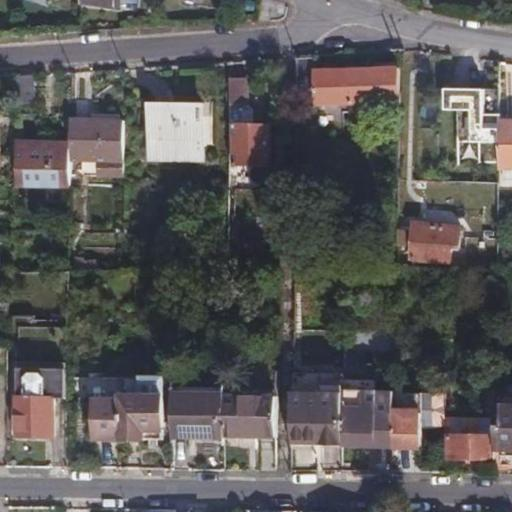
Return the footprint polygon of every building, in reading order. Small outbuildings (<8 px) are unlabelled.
[(73,0),(73,4),(114,11),(115,0),(73,0)] [(257,18),(260,5),(249,4),(247,16),(257,18)] [(316,73),(316,61),(292,63),(292,104),(337,105),(338,92),(342,92),(342,104),(368,105),(393,106),(394,76),(365,74),(341,74),(316,73)] [(29,107),(29,78),(12,78),(12,107),(29,107)] [(227,85),(227,111),(242,111),(242,85),(227,85)] [(481,143),(481,164),(500,164),(501,123),(502,91),(447,90),(447,111),(460,111),(459,143),(481,143)] [(372,123),(393,123),(393,106),(368,105),(367,117),(372,123)] [(197,161),(198,115),(165,115),(146,114),(145,160),(197,161)] [(511,171),(511,122),(501,123),(500,164),(500,171),(511,171)] [(117,181),(118,124),(85,124),(66,124),(65,148),(65,166),(93,166),(93,181),(117,181)] [(265,168),(266,128),(254,128),(232,127),(231,168),(265,168)] [(55,171),(65,171),(65,166),(65,148),(40,148),(11,147),(11,171),(21,171),(21,185),(55,185),(55,171)] [(389,225),(387,263),(405,264),(407,227),(389,225)] [(407,227),(405,264),(455,267),(458,230),(417,227),(407,227)] [(281,239),(250,235),(248,258),(279,262),(281,239)] [(202,346),(203,331),(188,330),(188,346),(202,346)] [(342,368),(343,333),(332,333),(332,368),(342,368)] [(375,334),(343,333),(342,368),(374,368),(375,334)] [(52,402),(61,402),(61,373),(14,372),(13,440),(42,440),(51,441),(52,402)] [(289,381),(287,450),(319,450),(339,451),(340,396),(340,382),(289,381)] [(433,414),(434,387),(403,386),(403,400),(419,401),(418,414),(433,414)] [(183,438),(223,439),(224,400),(224,396),(170,395),(169,438),(183,438)] [(371,456),(389,456),(389,425),(390,397),(340,396),(339,451),(339,455),(371,456)] [(253,441),(273,442),(273,401),(224,400),(223,439),(223,441),(253,441)] [(160,438),(161,403),(92,402),(91,447),(141,448),(142,438),(150,438),(160,438)] [(507,458),(511,457),(511,413),(493,413),(492,427),(492,458),(507,458)] [(389,425),(389,456),(405,456),(419,457),(420,426),(389,425)] [(492,458),(492,427),(447,426),(446,466),(467,467),(492,467),(492,458)]
